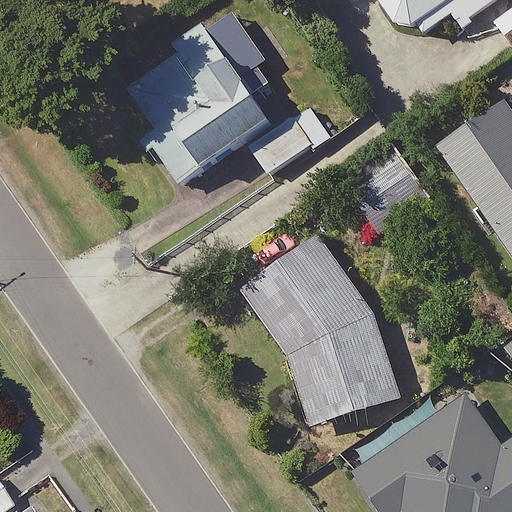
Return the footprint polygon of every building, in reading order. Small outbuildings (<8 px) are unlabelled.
[(381,0),(401,31),(425,41),(456,20),(462,29),(505,2),(503,0),(381,0)] [(277,64),(242,10),(128,83),(160,133),(152,139),(184,189),(251,146),(272,178),(315,150),(265,72),(277,64)] [(511,19),(502,27),(511,40),(511,19)] [(511,106),(445,153),(511,251),(511,106)] [(433,202),(399,152),(349,186),(384,236),(433,202)] [(413,383),(326,245),(249,294),(293,365),(289,368),(331,435),(413,383)] [(511,511),(511,452),(506,456),(465,397),(357,471),(384,511),(511,511)]
